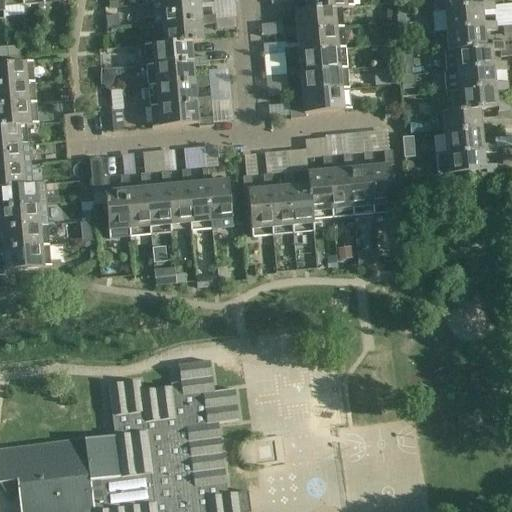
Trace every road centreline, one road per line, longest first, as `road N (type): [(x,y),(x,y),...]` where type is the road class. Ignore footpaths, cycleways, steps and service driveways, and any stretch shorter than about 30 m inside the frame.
road 1 (residential): [(70,151),(251,135)]
road 2 (residential): [(240,0),(251,135)]
road 3 (residential): [(251,135),(382,121)]
